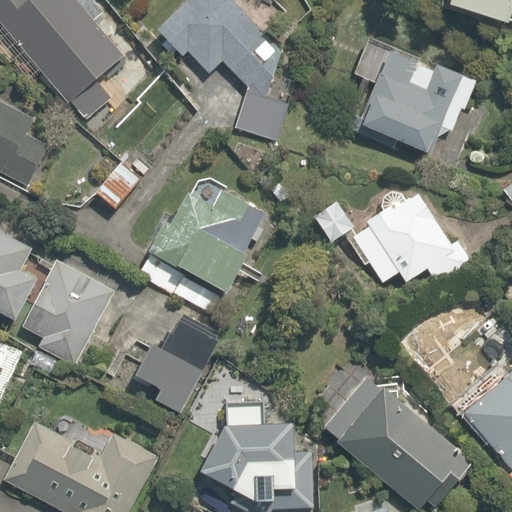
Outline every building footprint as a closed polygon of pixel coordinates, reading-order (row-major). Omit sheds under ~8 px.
[(0,0),(0,26),(80,124),(107,103),(88,80),(117,57),(69,0),(0,0)] [(284,101),(264,96),(275,51),(224,0),(175,0),(146,29),(173,56),(179,50),(205,76),(218,63),(246,91),(237,131),(274,140),(284,101)] [(506,0),(437,0),(436,5),(498,26),(506,0)] [(357,128),(417,149),(424,128),(428,130),(424,142),(432,145),(437,130),(446,133),(455,109),(458,110),(468,83),(377,52),(361,98),(353,95),(342,129),(355,133),(357,128)] [(0,106),(0,174),(24,187),(44,147),(24,137),(31,123),(0,106)] [(134,179),(114,162),(89,192),(110,209),(134,179)] [(215,295),(246,239),(252,242),(259,230),(253,227),(260,213),(221,191),(210,211),(174,191),(139,253),(215,295)] [(360,218),(365,225),(348,236),(381,285),(395,275),(401,284),(424,269),(434,284),(462,266),(472,259),(458,240),(448,246),(412,193),(388,209),(384,203),(360,218)] [(332,198),(307,215),(328,243),(352,226),(332,198)] [(0,315),(11,322),(35,279),(15,269),(24,252),(0,238),(0,315)] [(52,264),(18,323),(40,336),(34,347),(71,367),(105,294),(52,264)] [(136,343),(122,373),(152,387),(146,399),(178,414),(213,340),(167,318),(151,350),(136,343)] [(511,358),(450,419),(505,474),(511,467),(511,358)] [(366,391),(348,375),(309,419),(412,510),(421,499),(428,506),(463,466),(371,385),(366,391)] [(151,466),(155,468),(159,459),(100,431),(91,451),(29,421),(0,481),(0,483),(61,511),(133,511),(147,484),(144,483),(151,466)] [(216,426),(186,469),(240,501),(267,502),(267,509),(306,511),(308,448),(285,448),(285,428),(216,426)]
